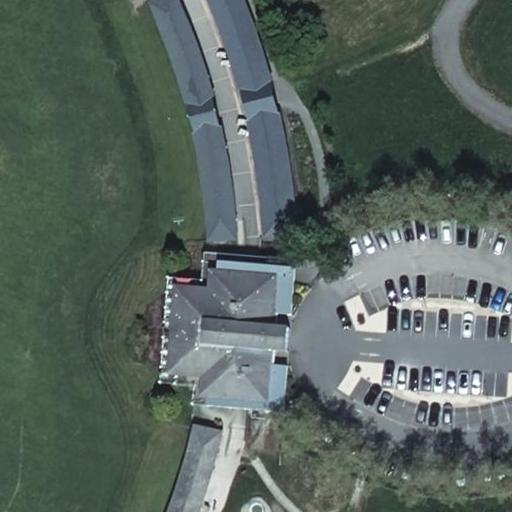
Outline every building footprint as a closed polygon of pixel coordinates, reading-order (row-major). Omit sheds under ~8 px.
[(158,20),(183,11),(178,0),(160,0),(152,4),(158,20)] [(261,181),(264,217),(295,214),(293,191),(289,166),(284,136),(279,108),(271,78),(262,52),(253,25),(243,0),(209,0),(212,6),(227,42),(234,64),(239,82),(248,117),(254,142),(261,181)] [(183,11),(158,20),(165,37),(190,27),(183,11)] [(171,52),(196,44),(190,27),(165,37),(171,52)] [(177,69),(202,61),(196,44),(171,52),(177,69)] [(202,61),(177,69),(182,86),(208,78),(202,61)] [(208,78),(182,86),(187,102),(213,95),(208,78)] [(213,95),(187,102),(192,119),(218,113),(213,95)] [(218,113),(192,119),(196,136),(222,130),(218,113)] [(222,130),(196,136),(200,153),(226,148),(222,130)] [(226,148),(200,153),(203,170),(229,166),(226,148)] [(229,166),(203,170),(205,187),(232,183),(229,166)] [(232,183),(205,187),(207,205),(234,201),(232,183)] [(234,201),(207,205),(209,222),(229,220),(229,226),(236,225),(234,201)] [(264,217),(266,229),(296,227),(296,222),(295,214),(264,217)] [(229,220),(209,222),(211,241),(237,240),(236,225),(229,226),(229,220)] [(296,227),(266,229),(266,238),(296,236),(296,227)] [(184,362),(182,356),(180,350),(179,345),(179,339),(179,333),(180,327),(181,321),(183,316),(185,310),(188,305),(191,300),(195,296),(218,297),(220,279),(261,282),(263,269),(297,272),(297,270),(206,262),(205,281),(171,279),(162,385),(196,387),(195,406),(286,413),(286,398),(249,395),(234,394),(234,407),(210,405),(212,374),(189,372),(186,367),(184,362)] [(291,339),(297,272),(263,269),(261,282),(220,279),(218,297),(195,296),(191,300),(188,305),(185,310),(183,316),(181,321),(180,327),(179,333),(179,339),(179,345),(180,350),(182,356),(184,362),(186,367),(189,372),(212,374),(210,405),(234,407),(234,394),(249,395),(286,398),(291,339)] [(193,445),(218,453),(223,435),(197,428),(193,445)] [(218,453),(193,445),(188,462),(213,470),(218,453)] [(183,479),(208,488),(213,470),(188,462),(183,479)] [(208,488),(183,479),(178,496),(203,505),(208,488)] [(172,511),(200,511),(203,505),(178,496),(172,511)]
